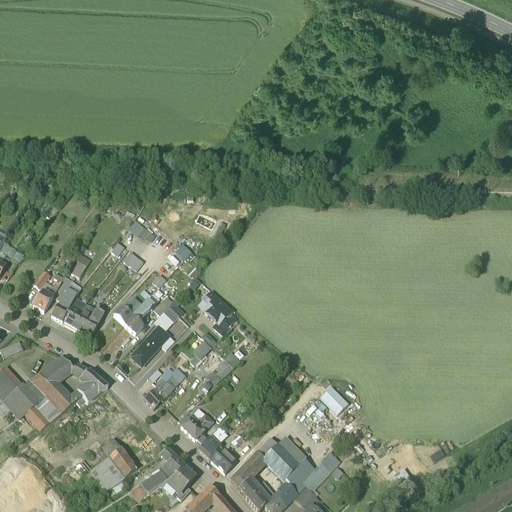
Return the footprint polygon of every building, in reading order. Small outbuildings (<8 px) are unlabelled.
[(148,246),(154,238),(134,223),(128,231),(148,246)] [(117,246),(111,255),(117,260),(124,251),(117,246)] [(183,262),(190,254),(181,246),(174,254),(183,262)] [(78,256),(68,275),(79,280),(89,261),(78,256)] [(136,261),(130,256),(123,264),(129,270),(136,261)] [(5,258),(0,266),(0,279),(2,280),(5,275),(3,274),(10,261),(5,258)] [(17,265),(10,261),(3,274),(5,275),(10,278),(17,265)] [(142,266),(136,261),(129,270),(136,274),(142,266)] [(181,278),(188,266),(182,262),(175,274),(181,278)] [(43,275),(33,289),(39,293),(50,279),(43,275)] [(64,281),(57,276),(54,280),(61,284),(59,287),(60,288),(64,281)] [(165,283),(159,278),(152,286),(159,291),(165,283)] [(60,288),(53,301),(60,305),(66,292),(67,293),(69,290),(65,287),(67,283),(64,281),(60,288)] [(56,285),(49,298),(53,301),(60,288),(59,287),(56,285)] [(67,293),(66,292),(60,305),(57,309),(67,314),(71,308),(75,300),(77,298),(67,293)] [(41,298),(37,295),(31,307),(34,309),(33,310),(43,316),(53,301),(49,298),(42,295),(41,298)] [(211,295),(203,304),(208,309),(217,300),(211,295)] [(171,306),(168,310),(178,320),(182,316),(176,309),(181,304),(177,300),(176,301),(171,306)] [(233,314),(217,300),(208,309),(203,315),(218,327),(214,332),(221,338),(235,323),(230,320),(228,322),(226,321),(233,314)] [(170,305),(166,301),(162,305),(168,310),(171,306),(170,305)] [(159,302),(151,310),(151,311),(154,314),(162,305),(159,302)] [(140,311),(133,304),(124,314),(132,320),(137,315),(140,311)] [(151,310),(145,305),(140,311),(137,315),(143,320),(151,311),(151,310)] [(162,305),(154,314),(159,320),(163,316),(168,310),(162,305)] [(81,314),(71,308),(67,314),(61,325),(72,331),(81,314)] [(67,314),(57,309),(51,320),(61,325),(67,314)] [(178,320),(168,310),(163,316),(173,326),(178,320)] [(124,314),(121,311),(114,319),(124,329),(132,320),(124,314)] [(81,314),(72,331),(82,337),(91,319),(81,314)] [(95,314),(92,320),(91,319),(82,337),(89,341),(102,318),(95,314)] [(132,320),(124,329),(135,338),(142,330),(138,326),(142,321),(143,320),(137,315),(132,320)] [(146,325),(142,321),(138,326),(142,330),(146,325)] [(158,330),(130,361),(141,370),(168,340),(158,330)] [(214,345),(205,337),(201,341),(209,349),(214,345)] [(19,345),(0,353),(4,362),(23,353),(19,345)] [(188,366),(194,371),(211,353),(203,345),(191,357),(194,360),(188,366)] [(60,359),(38,378),(50,392),(55,388),(71,375),(72,371),(64,363),(60,359)] [(212,377),(220,386),(233,374),(224,365),(212,377)] [(89,374),(77,368),(72,371),(71,375),(80,382),(89,374)] [(5,371),(0,375),(0,401),(3,404),(12,397),(3,388),(13,379),(5,371)] [(152,384),(159,377),(155,373),(148,380),(152,384)] [(107,390),(89,374),(80,382),(86,387),(77,395),(82,401),(85,405),(86,407),(107,390)] [(38,378),(29,385),(43,399),(50,392),(38,378)] [(13,379),(3,388),(12,397),(16,393),(21,389),(21,388),(13,379)] [(174,379),(170,384),(168,383),(166,386),(171,391),(173,392),(180,385),(174,379)] [(166,386),(163,383),(160,385),(169,393),(171,391),(166,386)] [(207,384),(200,389),(204,395),(211,390),(207,384)] [(43,399),(29,385),(22,391),(21,389),(16,393),(24,401),(32,409),(36,415),(48,405),(43,399)] [(160,385),(144,402),(153,413),(162,404),(170,395),(169,393),(160,385)] [(70,404),(55,388),(50,392),(43,399),(48,405),(61,418),(73,407),(70,404)] [(3,404),(0,406),(0,418),(2,420),(24,401),(16,393),(12,397),(3,404)] [(77,395),(70,404),(73,407),(76,405),(82,401),(77,395)] [(82,401),(76,405),(79,410),(85,405),(82,401)] [(61,418),(48,405),(36,415),(32,409),(24,417),(40,434),(61,418)] [(189,421),(188,421),(196,428),(205,418),(198,411),(189,421)] [(185,417),(178,424),(182,428),(188,421),(189,421),(185,417)] [(196,428),(188,421),(182,428),(180,430),(194,443),(201,436),(212,425),(205,418),(196,428)] [(225,427),(220,432),(230,442),(235,437),(225,427)] [(218,431),(212,436),(217,441),(222,437),(218,431)] [(207,442),(201,436),(196,442),(202,447),(207,442)] [(250,449),(239,437),(231,444),(243,456),(250,449)] [(202,447),(198,451),(211,463),(222,452),(209,440),(207,442),(202,447)] [(298,471),(270,441),(256,455),(265,464),(285,485),(298,471)] [(118,449),(113,442),(102,451),(109,461),(125,482),(137,474),(119,449),(118,449)] [(222,452),(211,463),(225,476),(235,465),(227,457),(228,455),(227,454),(225,455),(222,452)] [(184,468),(168,453),(161,458),(169,465),(165,469),(164,471),(173,480),(182,470),(184,468)] [(256,455),(230,482),(239,492),(247,483),(265,464),(256,455)] [(335,469),(326,460),(320,466),(322,468),(330,476),(335,469)] [(109,461),(89,475),(104,495),(125,482),(109,461)] [(153,463),(145,468),(149,474),(157,469),(153,463)] [(322,468),(313,476),(315,479),(315,480),(320,485),(330,476),(322,468)] [(193,481),(182,470),(173,480),(168,486),(178,496),(179,496),(185,490),(186,489),(193,481)] [(173,480),(164,471),(160,474),(167,484),(173,480)] [(310,483),(298,471),(285,485),(286,486),(286,485),(297,496),(310,483)] [(160,474),(141,488),(143,490),(147,497),(167,484),(160,474)] [(315,480),(305,489),(293,502),(299,507),(311,495),(320,485),(315,480)] [(274,498),(267,505),(247,483),(239,492),(255,511),(261,511),(264,510),(265,511),(281,511),(285,509),(274,498)] [(286,486),(274,498),(285,509),(292,502),(297,496),(286,485),(286,486)] [(210,488),(200,498),(199,497),(199,498),(199,499),(193,504),(200,511),(204,511),(209,508),(214,503),(216,505),(218,511),(219,511),(226,505),(221,499),(210,488)] [(185,490),(179,496),(178,496),(176,499),(181,503),(190,493),(186,489),(185,490)] [(143,490),(132,497),(136,504),(147,497),(143,490)] [(311,495),(299,507),(304,511),(308,511),(312,509),(319,503),(311,495)] [(292,502),(285,509),(287,511),(289,511),(296,506),(292,502)]
